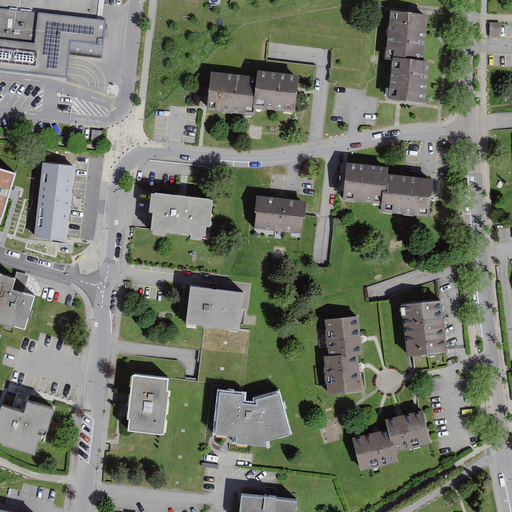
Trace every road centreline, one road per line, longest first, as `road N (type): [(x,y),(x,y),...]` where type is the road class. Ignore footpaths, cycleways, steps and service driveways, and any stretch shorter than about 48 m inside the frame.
road 1 (residential): [(108,284),(118,170),(129,156),(258,161),(402,135),(469,133)]
road 2 (residential): [(511,474),(479,273),(469,133)]
road 3 (residential): [(86,511),(108,284)]
road 4 (residential): [(92,118),(117,119),(125,110),(137,0)]
road 5 (residential): [(469,133),(469,0)]
